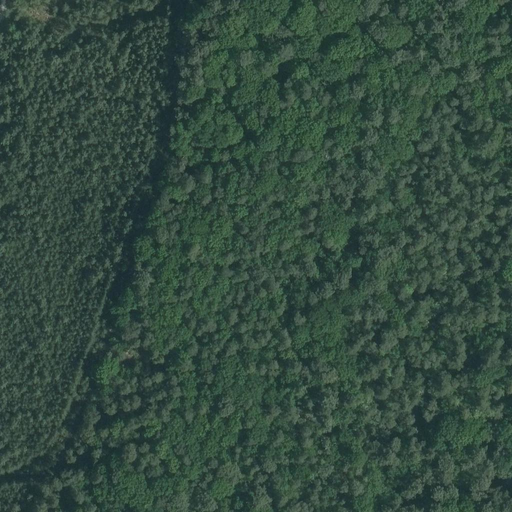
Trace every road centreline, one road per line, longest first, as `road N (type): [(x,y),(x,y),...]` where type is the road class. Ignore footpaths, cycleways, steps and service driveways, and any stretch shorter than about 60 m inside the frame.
road 1 (track): [(63,454),(141,234),(172,81),(178,0)]
road 2 (track): [(173,28),(149,13),(99,28),(28,18)]
